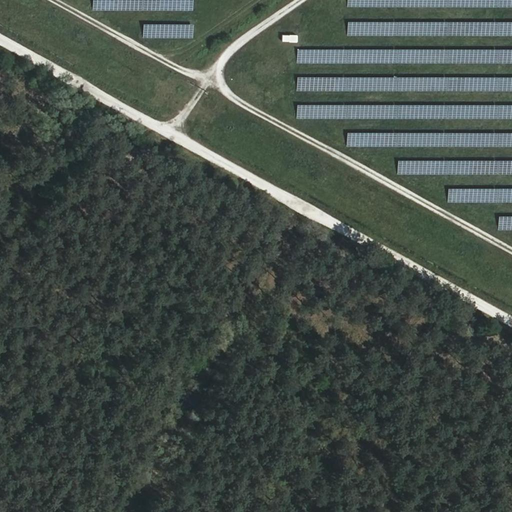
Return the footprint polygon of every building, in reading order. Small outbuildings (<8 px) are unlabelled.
[(90,0),(91,10),(192,10),(191,0),(90,0)] [(346,34),(511,35),(511,21),(346,19),(346,34)] [(191,23),(141,23),(141,37),(191,38),(191,23)] [(294,42),(295,35),(279,33),(279,40),(294,42)] [(511,48),(295,47),(295,61),(511,63),(511,48)] [(511,132),(346,131),(345,145),(392,145),(392,136),(406,136),(406,144),(511,144),(511,132)] [(511,200),(511,187),(446,187),(446,200),(511,200)] [(497,229),(511,228),(511,214),(497,214),(497,229)]
